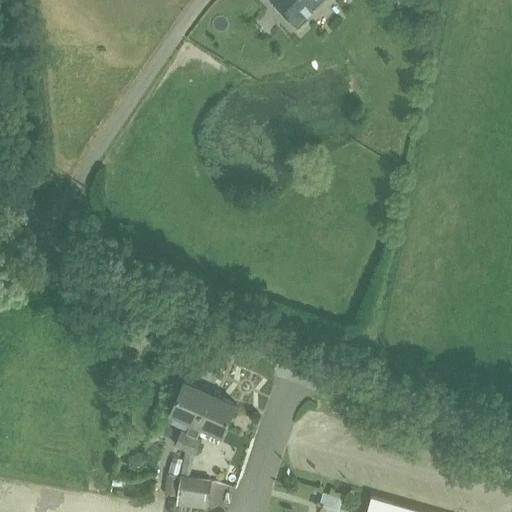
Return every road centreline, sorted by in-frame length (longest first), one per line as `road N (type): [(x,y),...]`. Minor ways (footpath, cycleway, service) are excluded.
road 1 (tertiary): [(511,438),(326,376),(0,227)]
road 2 (unknown): [(288,359),(258,461),(231,511)]
